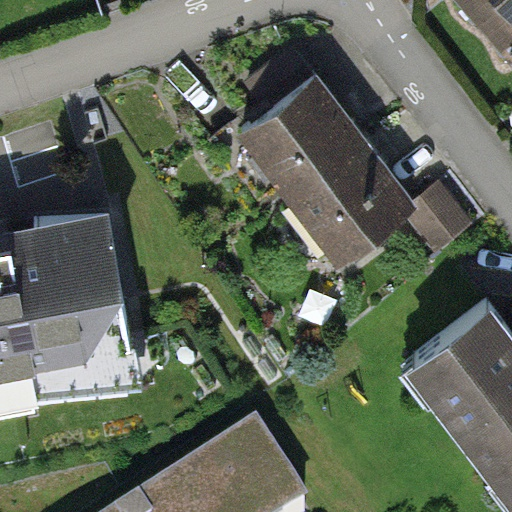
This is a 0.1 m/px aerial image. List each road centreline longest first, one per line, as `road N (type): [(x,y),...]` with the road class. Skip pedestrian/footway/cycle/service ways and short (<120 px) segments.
road 1 (residential): [(0,85),(251,0)]
road 2 (residential): [(371,0),(511,196)]
